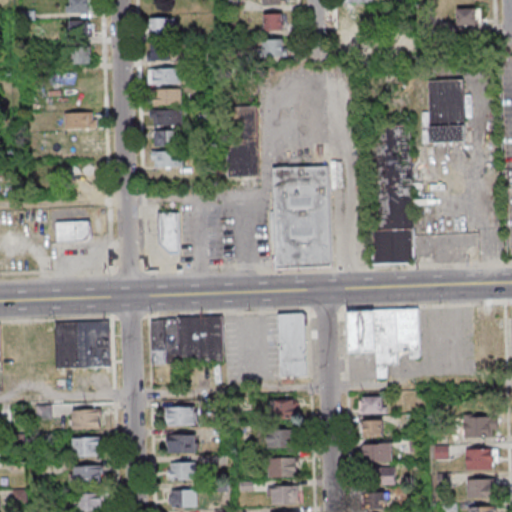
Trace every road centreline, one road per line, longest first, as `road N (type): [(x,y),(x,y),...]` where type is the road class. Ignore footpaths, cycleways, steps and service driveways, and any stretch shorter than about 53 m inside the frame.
road 1 (residential): [(140,511),(122,0)]
road 2 (tertiary): [(511,283),(0,300)]
road 3 (residential): [(333,511),(323,290)]
